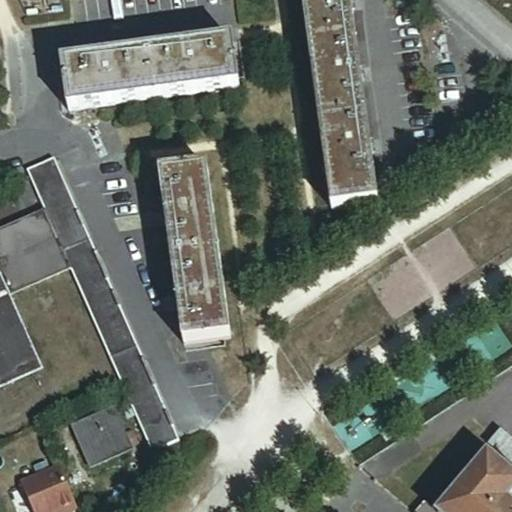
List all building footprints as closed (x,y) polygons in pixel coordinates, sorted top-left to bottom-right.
[(301,0),(331,214),(379,207),(350,0),(301,0)] [(234,43),(61,66),(67,113),(240,90),(234,43)] [(51,163),(28,173),(153,455),(176,445),(51,163)] [(207,169),(160,176),(183,348),(230,341),(207,169)] [(43,215),(0,234),(0,282),(7,297),(68,270),(43,215)] [(7,297),(0,282),(0,369),(4,367),(3,365),(10,361),(17,358),(24,353),(27,351),(30,355),(32,354),(7,297)] [(0,388),(39,371),(32,354),(30,355),(27,351),(24,353),(17,358),(10,361),(3,365),(4,367),(0,369),(0,388)] [(111,413),(74,430),(91,468),(129,451),(111,413)] [(511,511),(511,481),(487,460),(442,511),(432,511),(424,504),(417,511),(511,511)] [(74,511),(78,511),(59,469),(21,486),(32,511),(74,511)]
